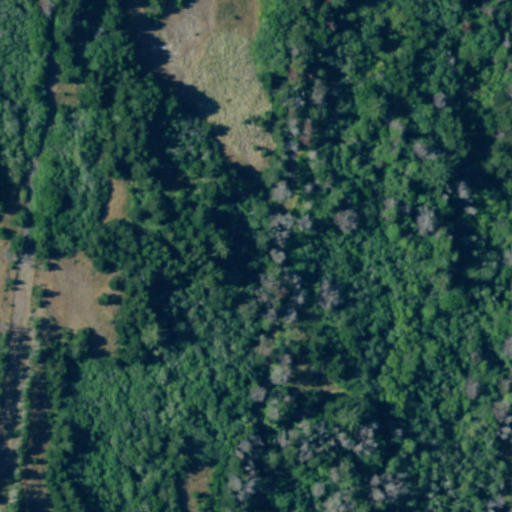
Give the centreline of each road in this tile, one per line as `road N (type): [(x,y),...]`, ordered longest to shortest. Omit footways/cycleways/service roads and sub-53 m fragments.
road 1 (residential): [(253,511),(316,0)]
road 2 (residential): [(0,488),(62,0)]
